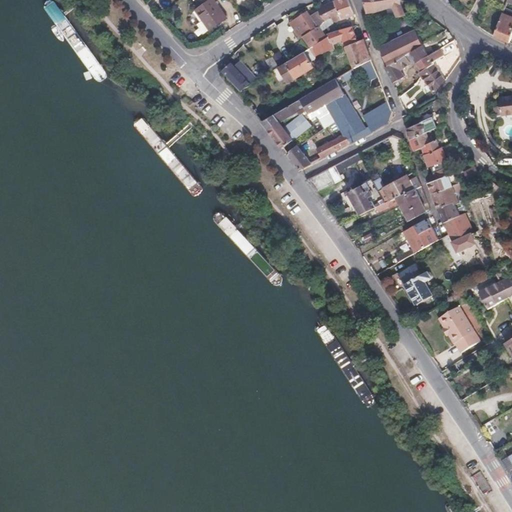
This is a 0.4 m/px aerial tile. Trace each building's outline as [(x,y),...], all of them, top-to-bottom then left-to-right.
[(354,13),(348,0),(340,0),(335,2),(341,16),(341,19),(354,13)] [(402,3),(401,0),(365,0),(368,12),(376,12),(387,9),(390,19),(407,15),(403,6),(402,3)] [(230,22),(216,1),(198,12),(213,33),(230,22)] [(341,16),(335,2),(319,9),(327,21),(341,16)] [(329,37),(321,24),(319,26),(308,10),(293,20),(311,45),(329,37)] [(510,43),(511,38),(511,21),(501,18),(495,35),(510,43)] [(373,60),(365,39),(359,41),(354,30),(353,27),(332,37),(332,40),(316,46),(320,55),(336,49),(334,44),(346,38),(356,68),(373,60)] [(412,51),(423,44),(417,31),(382,50),(388,66),(408,54),(412,51)] [(428,56),(423,44),(412,51),(419,62),(428,56)] [(314,66),(306,52),(274,71),(280,82),(293,75),(296,78),(314,66)] [(405,76),(402,69),(413,62),(408,54),(388,66),(387,67),(394,83),(405,76)] [(445,81),(428,56),(419,62),(423,70),(421,72),(436,91),(445,81)] [(259,80),(243,63),(237,69),(232,64),(224,71),(242,90),(251,84),(252,84),(259,80)] [(328,104),(346,95),(337,79),(301,99),(306,107),(310,114),(328,104)] [(409,110),(416,105),(407,93),(400,98),(409,110)] [(511,94),(500,96),(501,105),(495,106),(497,115),(511,113),(511,94)] [(366,129),(346,95),(328,104),(334,114),(338,120),(346,136),(351,143),(367,134),(365,130),(366,129)] [(467,118),(478,119),(479,98),(468,97),(467,118)] [(269,130),(280,121),(306,107),(301,99),(263,121),(269,130)] [(312,125),(303,114),(284,127),(294,140),(312,125)] [(338,120),(334,114),(326,118),(330,125),(338,120)] [(294,140),(284,127),(280,121),(269,130),(284,147),(294,140)] [(427,132),(424,121),(409,127),(410,133),(411,139),(412,139),(427,132)] [(431,142),(427,132),(412,139),(416,150),(422,148),(426,155),(441,148),(438,140),(431,142)] [(322,158),(351,143),(346,136),(318,151),(322,158)] [(312,164),(299,147),(289,154),(300,170),(312,164)] [(448,159),(442,148),(441,148),(426,155),(431,167),(448,159)] [(340,174),(363,160),(359,154),(336,167),(340,174)] [(453,173),(450,164),(433,171),(434,174),(427,177),(429,183),(445,176),(453,173)] [(330,170),(336,184),(343,181),(338,167),(330,170)] [(332,183),(326,171),(308,180),(318,191),(332,183)] [(391,200),(416,189),(422,186),(417,174),(406,179),(386,189),(391,200)] [(450,187),(445,176),(429,183),(434,194),(450,187)] [(458,200),(457,198),(457,193),(464,191),(460,182),(450,187),(434,194),(439,208),(454,202),(456,205),(460,203),(458,200)] [(382,205),(375,191),(371,192),(371,190),(367,191),(364,185),(346,193),(353,210),(357,208),(361,215),(377,207),(382,205)] [(428,211),(416,189),(391,200),(382,205),(377,207),(380,211),(388,207),(389,206),(391,205),(393,204),(394,203),(399,200),(410,220),(428,211)] [(445,223),(460,215),(458,208),(456,205),(454,202),(439,208),(445,223)] [(474,232),(465,213),(460,215),(445,223),(459,252),(475,244),(470,234),(474,232)] [(433,227),(428,219),(415,226),(419,234),(433,227)] [(416,253),(439,240),(433,227),(419,234),(415,226),(405,231),(416,253)] [(379,237),(376,232),(365,238),(367,243),(379,237)] [(426,282),(431,279),(428,273),(422,277),(416,267),(400,276),(418,305),(433,296),(426,282)] [(500,302),(511,295),(511,281),(509,277),(475,297),(484,311),(500,302)] [(511,295),(500,302),(511,320),(511,295)] [(480,341),(459,307),(439,319),(461,354),(480,341)]
